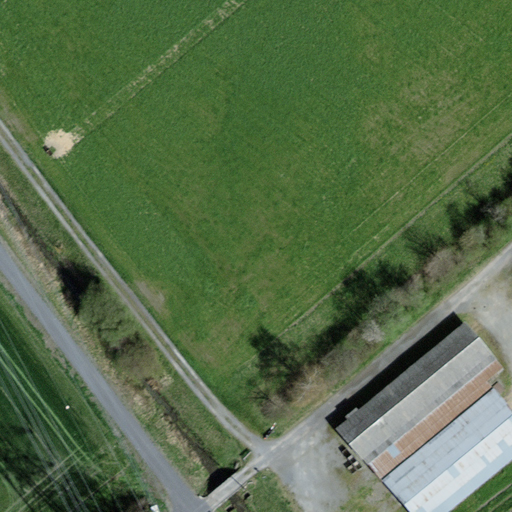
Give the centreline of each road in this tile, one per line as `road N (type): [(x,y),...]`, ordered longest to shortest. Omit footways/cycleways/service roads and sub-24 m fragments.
road 1 (track): [(271,457),(206,398),(0,127)]
road 2 (track): [(0,256),(192,511)]
road 3 (track): [(271,457),(511,250)]
